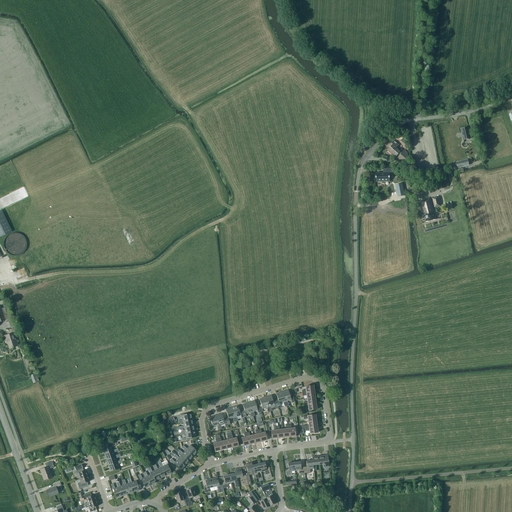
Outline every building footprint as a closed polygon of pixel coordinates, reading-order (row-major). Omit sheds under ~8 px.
[(461,129),(464,140),(471,139),(468,128),(461,129)] [(388,150),(395,156),(396,157),(399,154),(400,155),(397,158),(399,159),(405,159),(408,155),(403,150),(401,152),(396,147),(398,145),(393,140),(389,145),(391,146),(388,150)] [(457,168),(463,167),(463,169),(470,168),(468,160),(456,162),(457,168)] [(383,173),(375,173),(376,182),(389,182),(389,173),(393,173),(393,168),(383,168),(383,173)] [(402,184),(396,185),(398,196),(404,195),(402,184)] [(434,208),(441,206),(439,197),(420,202),(423,215),(424,215),(426,222),(436,220),(434,213),(435,212),(434,208)] [(0,210),(0,237),(12,232),(2,210),(0,210)] [(24,246),(24,244),(24,242),(23,240),(22,238),(21,237),(19,236),(18,235),(16,234),(13,234),(11,235),(10,235),(8,237),(7,238),(6,239),(5,241),(5,243),(5,244),(5,246),(5,248),(7,250),(8,251),(9,253),(11,253),(13,254),(15,254),(16,254),(18,253),(20,252),(21,251),(22,250),(23,248),(24,246)] [(13,318),(11,318),(8,319),(10,327),(16,325),(13,318)] [(14,333),(17,332),(16,328),(8,330),(9,334),(5,336),(6,341),(7,341),(10,348),(18,345),(14,333)] [(286,406),(288,405),(287,401),(291,400),(288,390),(282,392),(286,406)] [(284,407),(286,406),(282,392),(276,394),(278,399),(275,400),(278,407),(280,407),(279,403),(283,402),(284,407)] [(271,395),(265,397),(270,411),(271,411),(272,411),(275,408),(278,407),(275,400),(273,401),(271,395)] [(267,412),(270,411),(265,397),(259,399),(261,405),(258,405),(260,409),(261,412),(263,411),(262,409),(266,407),(267,412)] [(261,412),(260,409),(258,405),(256,406),(254,401),(248,402),(252,416),(254,415),(253,411),(257,410),(258,413),(261,412)] [(251,417),(252,416),(248,402),(242,404),(244,410),(242,410),(244,417),(246,416),(245,414),(249,412),(251,417)] [(237,406),(231,407),(236,422),(238,421),(237,419),(244,417),(242,410),(239,411),(237,406)] [(229,419),(233,418),(234,422),(236,422),(231,407),(225,409),(226,412),(227,417),(223,418),(221,414),(216,415),(220,429),(222,429),(221,425),(224,423),(225,426),(230,424),(229,419)] [(178,423),(183,422),(183,421),(193,419),(191,413),(182,415),(182,420),(178,421),(178,423)] [(218,430),(220,429),(216,415),(210,417),(211,422),(207,424),(209,431),(214,429),(213,427),(217,426),(218,430)] [(184,428),(184,427),(194,425),(193,419),(183,421),(183,422),(184,425),(179,427),(179,429),(184,428)] [(181,435),(186,434),(185,433),(195,431),(194,425),(184,427),(184,428),(185,432),(180,433),(181,435)] [(260,429),(258,430),(261,442),(266,440),(264,432),(261,433),(260,429)] [(185,433),(186,434),(186,437),(181,438),(182,441),(187,440),(187,439),(196,437),(195,431),(185,433)] [(232,447),(238,446),(236,438),(233,439),(231,432),(228,433),(229,436),(232,447)] [(249,432),(246,433),(249,445),(255,443),(253,435),(250,436),(249,432)] [(220,450),(226,449),(224,441),(221,442),(219,435),(217,435),(220,450)] [(104,454),(113,451),(113,450),(112,447),(116,445),(115,443),(111,445),(102,449),(104,454)] [(185,451),(186,450),(193,457),(197,452),(190,446),(187,449),(183,445),(182,447),(185,451)] [(175,450),(181,455),(182,455),(189,461),(193,457),(186,450),(185,451),(183,453),(177,448),(175,450)] [(104,454),(106,460),(115,457),(115,456),(114,453),(118,451),(117,449),(113,450),(113,451),(104,454)] [(115,457),(106,460),(108,465),(108,466),(117,462),(116,458),(120,456),(120,454),(115,456),(115,457)] [(182,455),(181,455),(179,458),(175,455),(174,456),(177,460),(178,459),(185,466),(189,461),(182,455)] [(318,456),(319,465),(323,464),(323,468),(329,467),(328,455),(319,456),(318,456)] [(185,466),(178,459),(177,460),(175,462),(171,459),(170,461),(174,464),(181,470),(185,466)] [(108,466),(108,465),(110,472),(119,468),(118,464),(122,462),(122,460),(117,462),(108,466)] [(305,473),(310,473),(310,469),(313,469),(312,460),(311,460),(311,461),(306,461),(307,467),(304,467),(305,473)] [(49,469),(54,467),(52,461),(45,464),(47,467),(40,469),(44,480),(52,477),(49,469)] [(245,463),(246,467),(243,468),(245,473),(246,479),(247,479),(248,485),(251,485),(249,475),(255,473),(253,465),(252,461),(250,462),(245,463)] [(159,463),(161,467),(162,467),(166,476),(171,473),(167,464),(163,466),(161,462),(159,463)] [(269,467),(266,468),(265,462),(260,463),(259,463),(261,472),(264,471),(266,479),(272,477),(269,467)] [(285,469),(286,475),(292,475),(291,471),(295,471),(294,462),(293,462),(293,463),(288,463),(288,469),(285,469)] [(295,471),(298,470),(299,474),(305,473),(304,467),(301,467),(300,462),(295,462),(294,462),(295,471)] [(255,473),(256,479),(259,478),(257,473),(261,472),(259,463),(258,464),(253,465),(255,473)] [(162,467),(161,467),(158,469),(155,464),(153,465),(155,470),(156,469),(160,478),(166,476),(162,467)] [(78,475),(79,478),(87,475),(85,470),(83,471),(82,468),(81,465),(74,467),(75,470),(73,471),(74,474),(75,474),(76,475),(77,476),(78,475)] [(152,474),(155,480),(160,478),(156,469),(155,470),(152,471),(150,467),(148,468),(150,472),(151,472),(152,474)] [(245,473),(242,474),(240,468),(235,469),(234,469),(235,473),(236,478),(237,478),(240,477),(241,480),(246,479),(245,473)] [(143,472),(145,477),(146,476),(150,485),(156,483),(155,480),(152,474),(147,476),(145,471),(143,472)] [(229,474),(231,483),(235,482),(236,487),(239,487),(237,478),(236,478),(235,473),(230,474),(229,474)] [(150,485),(146,476),(145,477),(142,478),(140,474),(138,475),(140,479),(141,479),(145,488),(150,485)] [(229,487),(228,484),(231,483),(229,474),(228,475),(223,476),(224,482),(222,482),(223,488),(229,487)] [(87,475),(79,478),(80,482),(79,482),(78,484),(79,488),(88,485),(87,481),(89,481),(87,475)] [(129,483),(130,483),(133,492),(139,490),(136,481),(131,482),(130,477),(128,478),(129,483)] [(217,490),(218,493),(224,492),(223,488),(222,482),(219,483),(217,478),(212,479),(212,478),(211,479),(213,487),(217,486),(217,490)] [(124,485),(127,494),(133,492),(130,483),(129,483),(126,484),(124,479),(122,480),(124,485)] [(211,479),(210,479),(205,481),(206,486),(203,487),(205,493),(211,491),(210,488),(213,487),(211,479)] [(56,487),(61,485),(60,481),(53,483),(54,487),(46,490),(49,497),(59,493),(56,487)] [(116,482),(118,487),(119,487),(122,496),(127,494),(124,485),(120,486),(119,481),(116,482)] [(122,496),(119,487),(118,487),(115,488),(113,483),(111,484),(112,489),(113,488),(116,498),(122,496)] [(188,495),(186,496),(188,502),(191,501),(189,498),(196,496),(193,487),(187,489),(188,495)] [(249,493),(255,502),(259,499),(253,490),(249,493)] [(188,502),(186,496),(183,497),(181,491),(174,494),(177,502),(184,500),(185,503),(188,502)] [(86,497),(88,503),(96,500),(94,494),(92,495),(91,492),(84,495),(85,497),(86,497)] [(272,495),(273,495),(271,492),(265,495),(264,495),(266,498),(270,506),(276,503),(272,495)] [(266,498),(259,501),(263,509),(270,506),(266,498)] [(96,500),(88,503),(84,504),(85,507),(86,508),(89,507),(89,508),(90,511),(96,509),(95,506),(98,505),(96,500)]
